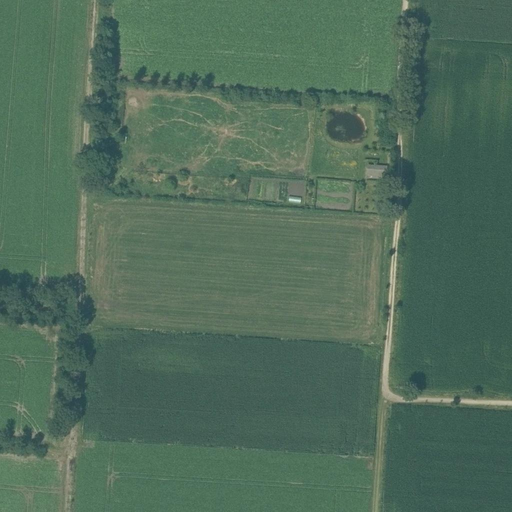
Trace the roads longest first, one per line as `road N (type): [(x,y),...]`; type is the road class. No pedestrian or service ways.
road 1 (track): [(67,511),(95,0)]
road 2 (track): [(384,401),(406,0)]
road 3 (track): [(384,401),(511,404)]
